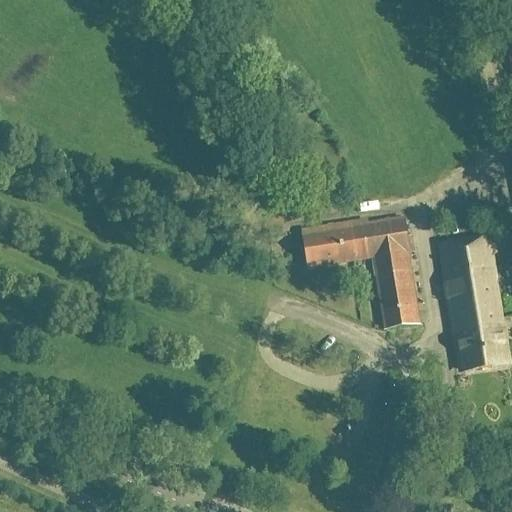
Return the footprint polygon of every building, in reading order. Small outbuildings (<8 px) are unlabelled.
[(511,0),(492,0),(493,5),(495,5),(498,16),(496,17),(502,43),(503,43),(511,82),(511,0)] [(337,226),(343,263),(374,258),(386,329),(418,324),(401,220),(369,225),(368,220),(337,226)] [(343,263),(337,226),(304,231),(311,268),(343,263)] [(440,247),(454,333),(502,325),(488,239),(440,247)] [(508,363),(502,325),(454,333),(455,340),(459,340),(464,371),(508,363)]
